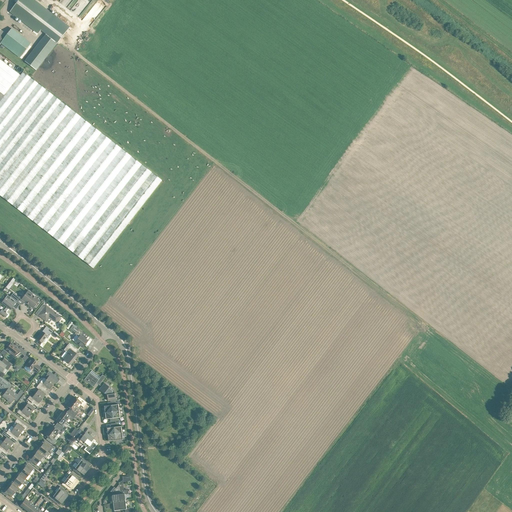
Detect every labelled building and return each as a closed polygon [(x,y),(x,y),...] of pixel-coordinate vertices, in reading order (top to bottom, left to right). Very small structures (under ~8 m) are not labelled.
[(70,27),(53,14),(34,0),(19,0),(10,12),(38,33),(41,30),(47,34),(46,35),(57,43),(64,35),(67,32),(66,31),(70,27)] [(12,29),(4,39),(0,36),(3,32),(0,29),(0,40),(2,42),(1,43),(20,58),(31,43),(12,29)] [(57,43),(46,35),(46,34),(25,61),(37,70),(57,43)] [(162,180),(72,110),(23,72),(21,75),(0,59),(0,193),(93,268),(96,264),(162,180)] [(10,282),(6,287),(8,289),(12,284),(16,279),(13,277),(10,282)] [(39,301),(32,295),(32,294),(28,291),(20,300),(24,303),(25,303),(33,308),(34,307),(35,308),(40,302),(39,301)] [(18,298),(18,297),(13,293),(10,297),(11,298),(16,302),(18,298)] [(10,310),(14,306),(12,305),(14,302),(10,299),(11,298),(10,297),(7,295),(1,303),(5,306),(3,310),(2,309),(0,311),(0,313),(6,318),(7,317),(9,315),(8,314),(6,312),(9,309),(10,310)] [(60,317),(46,306),(45,306),(43,304),(38,310),(41,312),(39,314),(41,316),(40,317),(45,321),(49,317),(56,322),(60,317)] [(87,341),(81,336),(84,333),(78,329),(73,325),(70,329),(75,333),(74,334),(76,335),(72,340),(82,348),(87,341)] [(47,339),(53,331),(46,326),(42,332),(42,331),(39,334),(40,335),(36,339),(41,343),(46,338),(47,339)] [(7,348),(6,349),(9,352),(14,356),(17,353),(18,354),(19,353),(24,356),(21,360),(22,360),(19,364),(17,367),(20,369),(25,362),(28,358),(25,355),(26,354),(20,348),(19,349),(11,343),(7,348)] [(78,356),(74,352),(77,349),(69,343),(68,344),(64,350),(67,353),(63,359),(60,357),(71,365),(78,356)] [(37,373),(41,368),(38,366),(37,366),(36,365),(38,362),(32,358),(26,366),(24,368),(24,369),(29,372),(30,372),(31,370),(32,371),(32,370),(37,373)] [(7,370),(12,365),(5,360),(2,363),(0,360),(0,371),(1,372),(5,368),(7,370)] [(54,375),(49,371),(47,374),(49,376),(46,380),(53,385),(55,382),(56,384),(60,379),(56,376),(54,375)] [(99,385),(106,377),(103,375),(99,379),(90,373),(85,380),(94,387),(97,383),(99,385)] [(0,380),(0,383),(2,385),(1,386),(0,387),(0,389),(2,391),(9,383),(3,378),(1,381),(0,380)] [(51,388),(53,385),(46,380),(43,384),(40,382),(38,385),(49,393),(52,389),(51,388)] [(12,386),(9,383),(2,391),(4,393),(2,396),(8,401),(7,401),(10,403),(17,395),(9,389),(12,386)] [(113,394),(112,390),(109,388),(110,387),(105,383),(99,390),(105,394),(105,393),(107,395),(108,401),(116,400),(116,394),(113,394)] [(49,393),(38,385),(36,388),(38,389),(35,394),(42,399),(44,396),(46,397),(49,393)] [(40,402),(42,399),(35,394),(32,398),(30,396),(27,399),(38,407),(41,403),(40,402)] [(87,403),(80,398),(78,400),(74,397),(70,401),(78,408),(80,405),(83,407),(87,403)] [(38,407),(27,399),(25,401),(28,403),(24,407),(31,413),(33,410),(35,411),(38,407)] [(76,410),(78,408),(70,401),(66,406),(71,410),(69,412),(75,416),(78,412),(76,410)] [(123,410),(123,406),(123,407),(119,407),(119,405),(119,404),(115,405),(114,401),(111,402),(111,404),(112,412),(123,410)] [(112,412),(111,404),(111,402),(108,402),(109,406),(104,406),(104,408),(103,408),(103,413),(112,412)] [(29,415),(31,413),(24,407),(21,411),(19,410),(17,412),(27,421),(31,416),(29,415)] [(75,416),(69,412),(68,411),(66,414),(62,410),(60,413),(61,413),(59,416),(66,421),(68,419),(71,421),(73,419),(75,417),(75,416)] [(120,417),(120,414),(124,414),(123,410),(112,412),(114,422),(115,422),(115,418),(120,418),(120,417)] [(114,422),(112,412),(103,413),(104,418),(106,418),(106,419),(111,419),(112,422),(114,422)] [(63,426),(66,421),(59,416),(57,418),(57,417),(55,420),(59,423),(57,426),(58,426),(64,431),(66,429),(63,426)] [(28,427),(17,419),(15,422),(17,424),(14,428),(21,433),(23,430),(24,431),(28,427)] [(115,434),(114,423),(112,424),(113,427),(107,428),(107,429),(105,430),(106,435),(108,435),(115,434)] [(122,429),(121,427),(122,427),(121,426),(116,427),(116,423),(114,423),(115,434),(126,432),(125,428),(122,429)] [(64,431),(58,426),(56,429),(50,424),(47,429),(56,436),(58,433),(60,435),(64,431)] [(19,436),(21,433),(14,428),(11,432),(8,430),(6,433),(17,441),(20,437),(19,436)] [(54,439),(56,436),(47,429),(43,433),(49,438),(47,440),(53,445),(56,440),(54,439)] [(82,444),(89,436),(90,435),(88,434),(87,434),(85,433),(83,431),(76,440),(82,444)] [(123,439),(123,437),(126,436),(126,432),(115,434),(116,441),(116,444),(118,443),(118,440),(123,439)] [(17,441),(6,433),(4,435),(6,437),(3,441),(10,447),(12,444),(14,445),(17,441)] [(89,454),(96,446),(93,444),(95,441),(92,439),(92,437),(90,435),(89,436),(82,444),(86,447),(84,450),(89,454)] [(49,454),(54,448),(43,439),(40,444),(40,445),(39,446),(46,452),(49,454)] [(8,449),(10,447),(3,441),(3,442),(0,440),(0,450),(6,455),(9,451),(8,449)] [(49,454),(46,452),(39,446),(38,447),(35,450),(43,456),(45,454),(48,456),(49,454)] [(43,456),(35,450),(33,453),(33,454),(32,455),(39,461),(43,456)] [(39,461),(32,455),(31,456),(27,461),(31,464),(32,462),(36,465),(39,461)] [(90,464),(85,460),(82,458),(78,464),(87,471),(88,469),(89,467),(90,464)] [(283,459),(277,465),(286,474),(292,468),(283,459)] [(29,474),(34,468),(26,462),(22,467),(23,468),(22,469),(29,474)] [(85,473),(86,472),(87,471),(78,464),(77,464),(75,463),(73,466),(75,467),(73,470),(81,477),(83,474),(85,473)] [(29,474),(22,469),(21,470),(20,470),(17,473),(25,479),(29,474)] [(77,481),(79,478),(71,472),(69,470),(64,476),(75,485),(77,483),(77,482),(77,481)] [(25,479),(17,473),(15,476),(16,477),(15,478),(22,483),(25,479)] [(75,486),(75,485),(64,476),(61,480),(64,482),(62,484),(70,491),(72,488),(73,487),(75,486)] [(22,483),(15,478),(14,479),(13,479),(10,482),(18,488),(22,483)] [(128,489),(124,490),(123,481),(123,486),(120,487),(120,485),(119,485),(121,494),(119,495),(119,501),(126,500),(125,494),(128,494),(128,489)] [(18,488),(10,482),(8,485),(9,486),(8,487),(15,492),(18,488)] [(121,494),(119,485),(120,488),(118,489),(118,490),(116,490),(116,488),(114,487),(110,492),(112,493),(113,495),(112,495),(113,502),(119,501),(119,495),(121,494)] [(66,495),(68,493),(60,486),(59,488),(57,488),(57,487),(56,487),(55,488),(53,490),(56,492),(55,493),(64,499),(66,498),(66,496),(66,495)] [(15,492),(8,487),(7,488),(6,488),(2,493),(6,496),(7,494),(11,497),(15,492)] [(64,499),(55,493),(53,496),(50,494),(48,497),(59,505),(61,502),(63,501),(64,500),(64,499)] [(17,506),(23,499),(21,497),(19,500),(19,499),(15,504),(17,506)] [(25,509),(30,502),(25,499),(20,505),(25,509)] [(130,511),(130,507),(127,508),(126,500),(119,501),(121,510),(125,509),(125,511),(130,511)] [(28,511),(29,511),(34,506),(30,502),(25,509),(28,511)]
